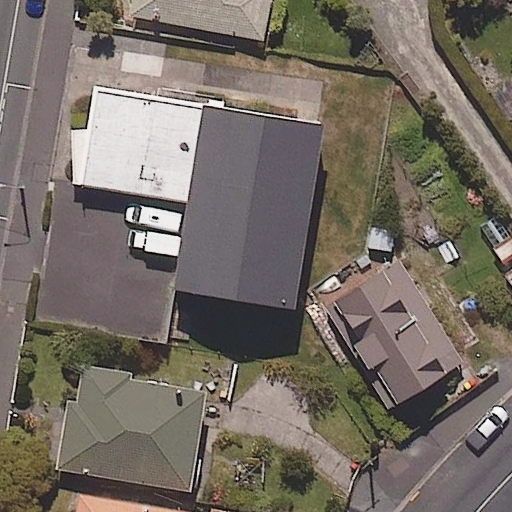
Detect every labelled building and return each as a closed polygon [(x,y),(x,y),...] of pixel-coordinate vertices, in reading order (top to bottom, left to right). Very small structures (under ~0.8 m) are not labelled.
[(130,0),(127,18),(262,43),(269,0),(130,0)] [(329,83),(103,48),(89,142),(195,158),(182,247),(301,265),(329,83)] [(463,366),(398,262),(325,308),(390,412),(463,366)] [(188,493),(205,398),(129,384),(131,375),(83,367),(77,404),(69,403),(57,470),(188,493)] [(187,511),(77,495),(74,511),(187,511)]
